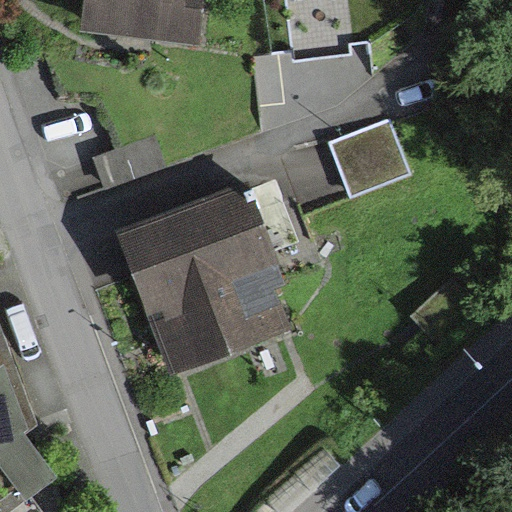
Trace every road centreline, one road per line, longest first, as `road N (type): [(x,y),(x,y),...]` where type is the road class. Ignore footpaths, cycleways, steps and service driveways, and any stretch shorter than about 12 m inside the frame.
road 1 (residential): [(139,511),(0,127)]
road 2 (tertiary): [(511,381),(357,511)]
